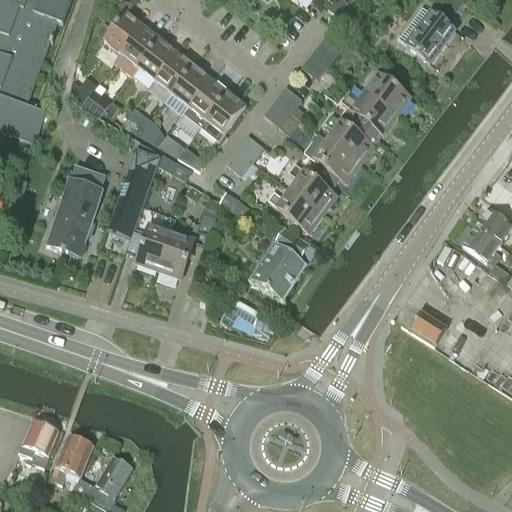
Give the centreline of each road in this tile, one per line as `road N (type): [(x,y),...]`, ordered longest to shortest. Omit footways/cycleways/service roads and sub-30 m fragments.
road 1 (tertiary): [(368,312),(511,113)]
road 2 (secondary): [(268,400),(123,372)]
road 3 (residential): [(273,91),(173,15),(185,0)]
road 4 (secondary): [(0,328),(123,372)]
road 5 (secondary): [(123,372),(236,431)]
